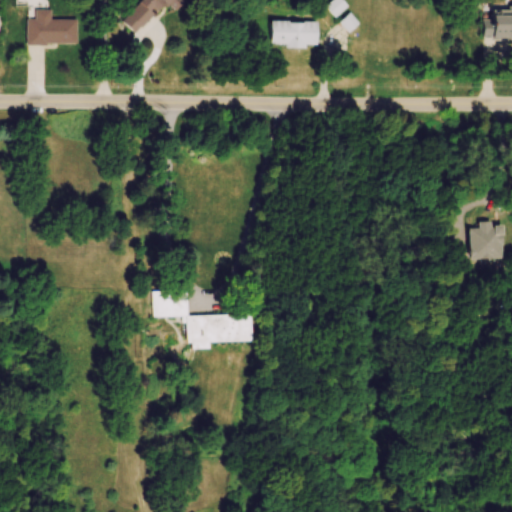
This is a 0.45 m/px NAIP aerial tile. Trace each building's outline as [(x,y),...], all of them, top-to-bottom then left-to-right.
[(169,5),(174,10),(185,0),(141,0),(120,18),(134,35),(169,5)] [(348,8),(342,0),(335,0),(326,7),(334,18),(348,8)] [(482,19),(483,41),(511,40),(511,7),(488,8),(489,19),(482,19)] [(27,46),(77,46),(77,21),(52,21),(52,11),(27,11),(27,46)] [(340,24),(349,33),(359,24),(350,14),(340,24)] [(317,23),(270,23),(270,48),(317,48),(317,23)] [(482,231),(474,231),(474,261),(505,261),(505,226),(482,226),(482,231)] [(189,318),(188,292),(153,293),(154,319),(188,319),(189,351),(212,351),(212,345),(254,344),(254,317),(189,318)]
